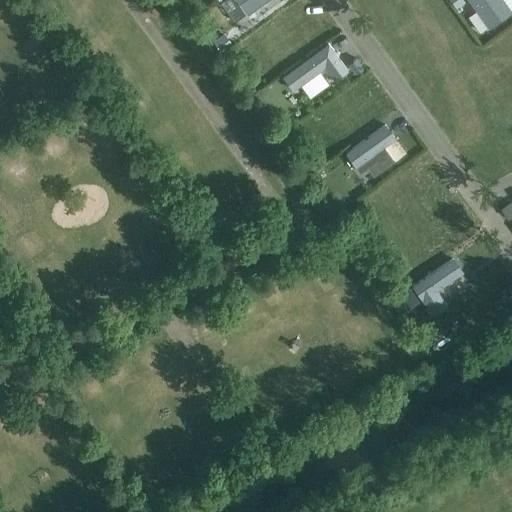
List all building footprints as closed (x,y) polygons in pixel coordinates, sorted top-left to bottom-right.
[(237,0),(247,13),(265,0),(237,0)] [(511,0),(469,0),(488,27),(511,11),(510,9),(511,7),(511,0)] [(36,51),(50,42),(39,24),(25,33),(36,51)] [(223,34),(214,40),(221,50),(231,44),(223,34)] [(324,67),(334,80),(347,70),(328,44),(283,76),(292,90),(302,83),(311,96),(329,83),(319,70),(324,67)] [(356,58),(349,62),(356,72),(363,68),(356,58)] [(381,173),(395,163),(385,150),(397,142),(385,125),(346,153),(358,170),(372,160),(381,173)] [(452,258),(412,285),(432,314),(446,304),(436,290),(462,273),(452,258)] [(408,286),(393,295),(403,310),(417,300),(408,286)] [(74,314),(92,301),(87,294),(77,301),(72,294),(64,299),(74,314)]
